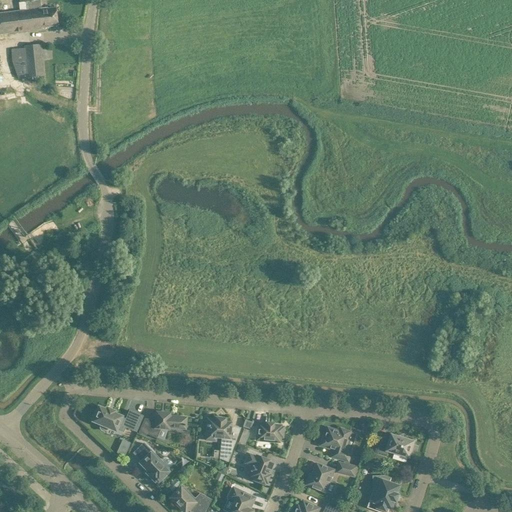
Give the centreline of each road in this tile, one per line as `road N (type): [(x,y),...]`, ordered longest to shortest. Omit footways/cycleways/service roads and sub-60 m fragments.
road 1 (unclassified): [(3,427),(76,347),(108,227),(82,127),(91,0)]
road 2 (residential): [(309,404),(78,383)]
road 3 (residential): [(411,511),(437,433),(425,413),(309,404)]
road 4 (residential): [(166,511),(70,412),(78,383)]
